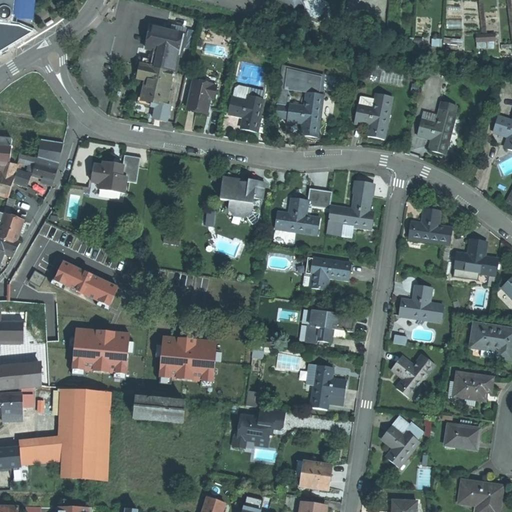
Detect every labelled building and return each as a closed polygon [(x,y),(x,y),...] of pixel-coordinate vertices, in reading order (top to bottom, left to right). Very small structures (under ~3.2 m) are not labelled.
[(0,0),(0,18),(1,19),(3,20),(4,21),(13,22),(14,18),(34,20),(36,0),(0,0)] [(280,0),(294,9),(310,0),(280,0)] [(154,15),(156,5),(150,3),(147,14),(154,15)] [(159,18),(162,6),(156,5),(154,15),(153,17),(159,18)] [(190,14),(175,10),(173,16),(188,20),(190,14)] [(172,26),(171,31),(185,34),(186,29),(172,26)] [(141,78),(146,79),(149,66),(172,71),(175,72),(178,56),(180,56),(185,34),(171,31),(151,27),(146,49),(150,49),(148,58),(142,57),(138,77),(141,78)] [(495,33),(476,34),(476,48),(496,47),(495,33)] [(172,71),(149,66),(146,79),(141,100),(157,104),(165,105),(168,91),(172,71)] [(274,118),(287,120),(288,107),(304,109),(306,94),(319,96),(319,90),(320,90),(321,78),(290,71),(291,68),(281,66),(274,118)] [(450,76),(443,74),(442,81),(449,82),(450,76)] [(146,79),(141,78),(136,103),(146,105),(156,107),(157,104),(141,100),(146,79)] [(193,81),(187,109),(196,111),(207,113),(210,100),(213,100),(216,88),(212,88),(213,86),(193,81)] [(234,99),(249,102),(250,97),(252,89),(240,87),(236,89),(234,99)] [(250,97),(264,100),(266,93),(252,89),(250,97)] [(165,105),(157,104),(156,107),(154,119),(167,122),(170,106),(169,105),(172,92),(168,91),(165,105)] [(287,120),(286,122),(302,124),(301,136),(309,137),(316,138),(322,96),(319,96),(306,94),(304,109),(288,107),(287,120)] [(384,139),(391,97),(375,94),(375,99),(373,109),(358,106),(354,124),(363,126),(363,123),(370,124),(369,131),(372,131),(371,137),(377,138),(384,139)] [(257,133),(264,100),(250,97),(249,102),(234,99),(233,98),(229,114),(245,117),(242,130),(250,132),(257,133)] [(359,97),(358,106),(373,109),(375,99),(359,97)] [(442,101),(440,109),(454,113),(456,105),(442,101)] [(438,153),(445,154),(456,113),(454,113),(440,109),(438,117),(436,123),(423,120),(421,120),(417,135),(432,139),(431,145),(434,145),(432,151),(438,153)] [(425,113),(423,120),(436,123),(438,117),(425,113)] [(511,149),(511,119),(498,116),(494,132),(508,136),(507,142),(510,143),(508,149),(511,149)] [(12,139),(0,138),(0,164),(4,165),(10,166),(10,165),(12,139)] [(54,152),(42,148),(40,156),(52,159),(54,152)] [(136,184),(140,158),(124,156),(123,165),(116,164),(103,163),(103,166),(94,165),(92,183),(100,184),(99,190),(124,194),(125,189),(126,182),(136,184)] [(32,176),(54,182),(56,176),(58,169),(37,164),(32,176)] [(17,165),(10,165),(10,166),(4,165),(2,173),(0,177),(0,186),(12,189),(14,184),(14,183),(16,178),(15,177),(17,165)] [(16,178),(14,183),(25,187),(29,175),(18,171),(16,178)] [(249,180),(249,184),(241,183),(224,180),(221,201),(230,202),(229,210),(234,215),(247,217),(252,213),(254,198),(262,199),(264,186),(265,183),(249,180)] [(356,184),(354,196),(355,196),(371,199),(372,199),(374,186),(366,185),(356,184)] [(0,186),(0,196),(9,199),(12,189),(0,186)] [(37,189),(30,186),(27,191),(35,194),(37,189)] [(309,188),(307,204),(307,206),(330,209),(332,191),(309,188)] [(341,211),(339,224),(354,226),(372,229),(374,213),(369,212),(371,199),(355,196),(353,209),(342,208),(341,211)] [(277,216),(275,229),(318,235),(320,219),(305,217),(307,206),(307,204),(298,203),(291,202),(290,215),(283,214),(278,213),(277,216)] [(341,211),(342,208),(331,206),(329,222),(339,224),(341,211)] [(422,224),(438,226),(441,210),(432,209),(424,208),(422,224)] [(207,211),(206,226),(213,227),(215,212),(207,211)] [(5,216),(0,229),(0,239),(15,245),(19,233),(23,223),(5,216)] [(339,224),(329,222),(327,234),(353,238),(354,226),(339,224)] [(444,243),(450,244),(452,228),(438,226),(422,224),(416,223),(415,226),(409,225),(408,238),(444,243)] [(15,245),(0,239),(0,251),(5,253),(5,252),(14,255),(21,243),(17,242),(16,245),(15,245)] [(468,255),(484,257),(486,242),(478,241),(471,239),(468,255)] [(110,258),(98,252),(95,260),(107,266),(110,258)] [(446,276),(453,277),(454,269),(456,256),(456,253),(449,252),(449,254),(446,276)] [(496,275),(498,259),(484,257),(468,255),(462,254),(461,257),(456,256),(454,269),(468,271),(496,275)] [(351,265),(309,259),(307,275),(313,276),(312,289),(326,291),(328,278),(349,281),(350,273),(351,265)] [(50,283),(106,303),(113,284),(57,264),(50,283)] [(468,271),(454,269),(453,277),(467,279),(468,271)] [(511,280),(503,289),(511,298),(511,280)] [(399,314),(441,320),(443,304),(429,302),(431,287),(416,285),(413,300),(407,300),(407,302),(401,301),(400,307),(399,314)] [(0,344),(21,345),(21,323),(0,322),(0,315),(3,315),(3,311),(0,311),(1,305),(0,305),(0,344)] [(357,317),(314,311),(312,326),(318,327),(316,340),(332,343),(333,337),(334,329),(351,332),(355,332),(356,325),(357,317)] [(495,327),(475,324),(471,347),(481,348),(497,351),(496,358),(511,360),(511,359),(511,329),(508,329),(508,331),(503,331),(503,328),(495,327)] [(127,373),(131,334),(72,329),(68,368),(127,373)] [(334,329),(333,337),(349,339),(351,332),(334,329)] [(259,347),(269,348),(269,343),(267,342),(268,335),(269,336),(269,331),(261,330),(259,347)] [(158,338),(156,377),(215,380),(218,341),(158,338)] [(497,351),(481,348),(480,356),(496,359),(496,358),(497,351)] [(409,398),(435,365),(422,355),(413,366),(401,356),(396,362),(391,369),(404,379),(396,388),(409,398)] [(316,381),(318,366),(310,365),(308,380),(316,381)] [(316,381),(312,406),(328,409),(329,401),(330,394),(343,396),(344,389),(345,380),(331,378),(333,367),(318,365),(318,366),(316,381)] [(0,390),(42,387),(41,366),(2,370),(0,370),(0,390)] [(494,377),(458,372),(456,383),(455,393),(454,396),(486,400),(487,394),(488,391),(488,386),(493,387),(493,384),(494,377)] [(0,416),(3,416),(23,415),(22,408),(32,408),(31,389),(24,390),(20,390),(21,395),(0,395),(0,416)] [(59,445),(62,445),(63,462),(62,462),(63,478),(108,481),(105,447),(106,447),(109,394),(82,391),(82,393),(62,391),(59,445)] [(247,400),(254,401),(255,393),(248,392),(247,400)] [(330,394),(329,401),(342,403),(343,396),(330,394)] [(185,403),(135,399),(134,420),(183,424),(185,403)] [(283,428),(285,412),(273,410),(261,408),(259,419),(241,416),(239,432),(246,440),(248,440),(257,442),(257,445),(268,447),(270,434),(271,428),(274,429),(281,430),(283,428)] [(403,436),(406,431),(405,431),(408,427),(397,418),(391,426),(403,436)] [(462,418),(461,425),(473,427),(474,420),(462,418)] [(461,425),(448,424),(445,444),(456,445),(456,446),(477,450),(479,439),(480,428),(473,427),(461,425)] [(386,457),(398,467),(418,441),(406,431),(403,436),(391,426),(386,432),(381,438),(393,448),(386,457)] [(246,440),(239,432),(236,435),(235,447),(247,449),(248,440),(246,440)] [(62,445),(59,445),(0,450),(0,467),(62,462),(63,462),(62,445)] [(331,465),(304,462),(302,475),(300,487),(328,490),(330,479),(331,465)] [(498,511),(502,486),(495,485),(490,485),(489,487),(483,486),(483,484),(462,481),(460,502),(478,504),(483,504),(481,511),(498,511)] [(260,511),(263,502),(246,498),(242,511),(260,511)] [(209,499),(204,511),(222,511),(225,504),(224,504),(209,499)] [(415,511),(415,503),(392,503),(391,511),(415,511)]
